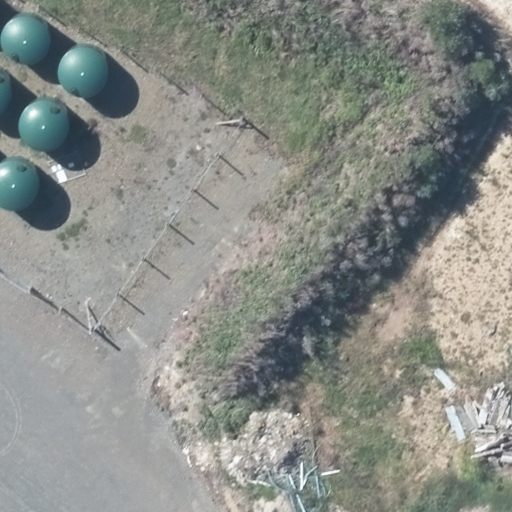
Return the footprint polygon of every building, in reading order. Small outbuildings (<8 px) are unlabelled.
[(0,56),(3,60),(11,64),(19,65),(27,63),(35,59),(40,52),(43,44),(44,36),(41,28),(36,21),(29,16),(21,14),(13,14),(5,17),(0,21),(0,56)] [(51,78),(54,86),(60,92),(68,96),(77,97),(85,95),(92,91),(98,84),(101,76),(101,68),(99,60),(94,53),(87,48),(79,46),(70,46),(63,49),(56,54),(52,61),(50,70),(51,78)] [(0,116),(4,114),(10,108),(13,100),(13,91),(11,83),(6,76),(0,72),(0,116)] [(20,134),(24,141),(30,148),(37,151),(46,153),(54,151),(62,147),(67,140),(70,132),(71,124),(68,115),(63,109),(56,104),(48,101),(40,102),(32,105),(26,110),(21,117),(19,125),(20,134)] [(0,205),(1,206),(8,210),(17,211),(25,209),(32,205),(38,199),(41,191),(41,182),(39,174),(34,167),(27,162),(19,160),(11,160),(3,163),(0,165),(0,205)]
